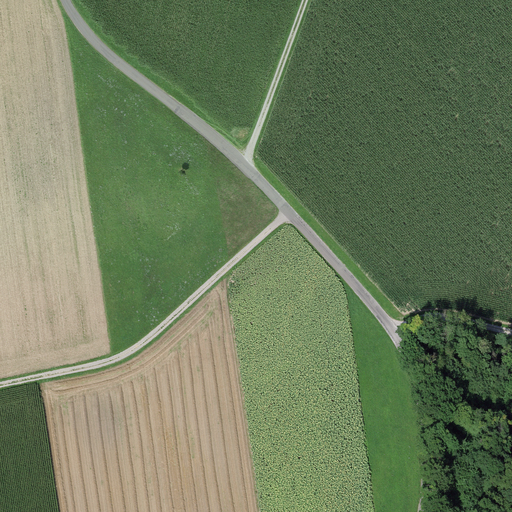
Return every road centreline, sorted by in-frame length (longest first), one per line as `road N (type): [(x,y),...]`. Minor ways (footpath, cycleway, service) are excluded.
road 1 (unclassified): [(68,0),(92,38),(246,165),(388,327),(415,367),(425,417),(425,511)]
road 2 (track): [(0,384),(125,355),(287,213)]
road 3 (track): [(246,165),(306,0)]
road 4 (track): [(511,333),(421,314),(388,327)]
